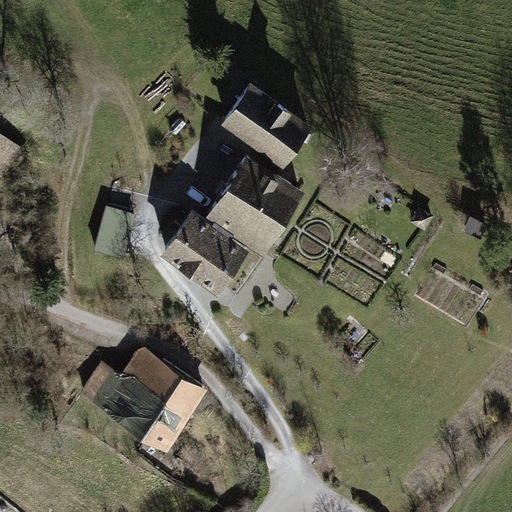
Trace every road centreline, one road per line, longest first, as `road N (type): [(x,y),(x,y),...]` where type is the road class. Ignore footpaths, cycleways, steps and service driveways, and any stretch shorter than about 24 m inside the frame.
road 1 (track): [(297,487),(263,402),(149,250),(158,191),(115,91),(92,100),(67,213),(63,316)]
road 2 (track): [(297,487),(201,371),(172,351),(140,336),(0,306)]
